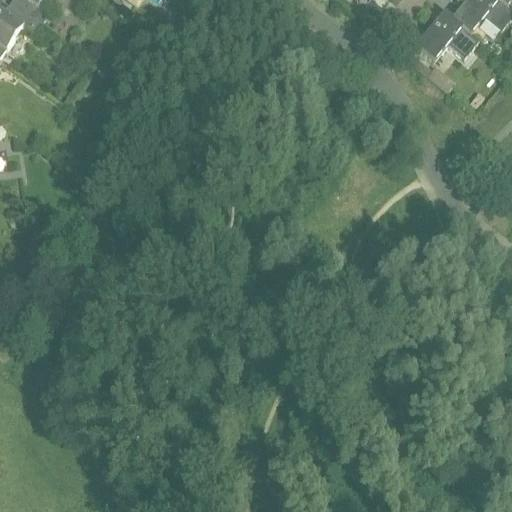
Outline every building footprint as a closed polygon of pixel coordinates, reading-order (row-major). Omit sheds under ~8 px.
[(38,10),(45,0),(15,0),(11,7),(41,29),(49,18),(38,10)] [(354,0),(366,9),(373,0),(354,0)] [(494,0),(471,0),(453,23),(452,23),(471,38),(484,22),(502,36),(511,23),(511,14),(507,10),(507,11),(494,0)] [(511,0),(494,0),(507,11),(507,10),(511,4),(511,0)] [(41,29),(11,7),(3,17),(0,14),(0,60),(5,54),(7,55),(23,32),(33,40),(41,29)] [(452,23),(453,23),(444,15),(415,50),(434,65),(448,48),(465,62),(479,45),(471,38),(452,23)] [(467,107),(475,114),(481,106),(473,100),(467,107)]
